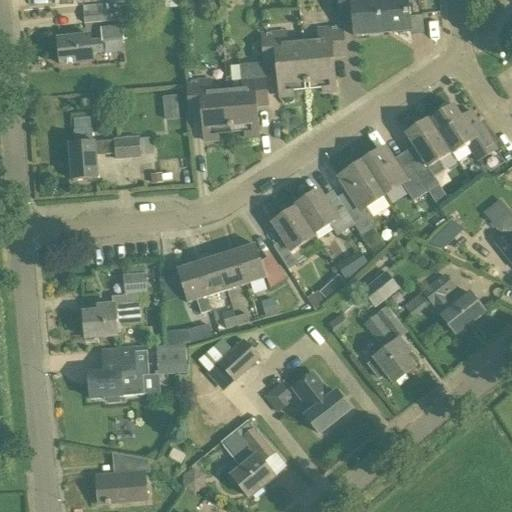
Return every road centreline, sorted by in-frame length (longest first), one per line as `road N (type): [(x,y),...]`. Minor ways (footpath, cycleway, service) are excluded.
road 1 (residential): [(22,236),(189,223),(226,207),(463,59),(454,0)]
road 2 (residential): [(52,511),(22,236)]
road 3 (tertiary): [(315,511),(511,358)]
road 4 (residential): [(22,236),(0,21)]
